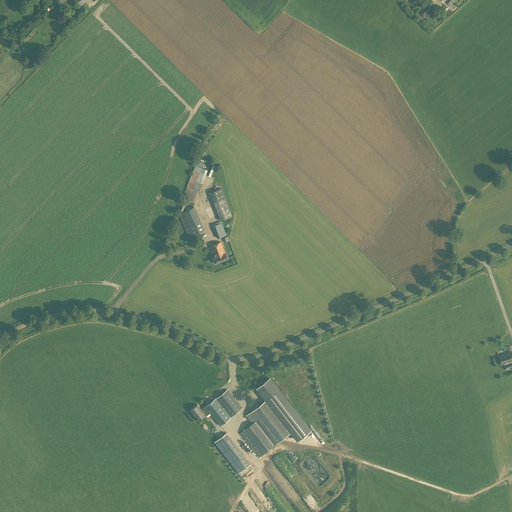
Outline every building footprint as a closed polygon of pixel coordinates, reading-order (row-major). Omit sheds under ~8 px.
[(436,13),(424,0),(422,0),(415,8),(428,21),(436,13)] [(195,165),(178,209),(184,211),(188,200),(195,203),(208,170),(202,167),(204,163),(198,161),(196,165),(195,165)] [(232,216),(225,198),(221,189),(210,193),(213,202),(220,221),(232,216)] [(192,236),(204,230),(198,216),(194,207),(184,211),(181,213),(178,214),(179,216),(188,237),(192,236)] [(222,222),(212,226),(217,238),(226,235),(222,222)] [(225,248),(223,249),(220,242),(210,246),(215,258),(213,259),(215,263),(228,258),(226,254),(225,254),(226,253),(225,248)] [(507,364),(511,361),(511,354),(511,353),(498,357),(501,366),(503,365),(502,362),(504,361),(505,362),(506,362),(507,364)] [(511,368),(511,361),(507,364),(506,362),(505,362),(504,361),(502,362),(503,365),(504,365),(507,371),(511,368)] [(258,458),(291,431),(297,439),(306,432),(271,385),(261,393),(265,400),(245,415),(252,424),(239,433),(258,458)] [(216,398),(203,408),(204,409),(201,411),(204,414),(207,411),(209,414),(220,426),(241,409),(225,391),(216,398)] [(203,408),(201,410),(197,405),(191,410),(199,420),(205,415),(206,416),(209,414),(207,411),(204,414),(201,411),(204,409),(203,408)] [(251,464),(245,456),(226,433),(213,443),(232,466),(238,473),(251,464)]
